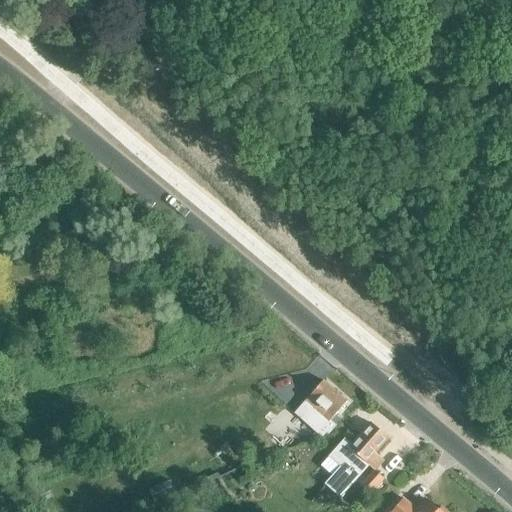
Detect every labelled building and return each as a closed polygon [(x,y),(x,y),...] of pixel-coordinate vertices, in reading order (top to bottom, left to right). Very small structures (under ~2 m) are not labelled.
[(259,388),(267,411),(288,403),(279,380),(259,388)] [(316,425),(328,435),(336,425),(330,421),(346,401),(320,381),(302,404),(321,418),(316,425)] [(377,457),(374,454),(387,440),(370,424),(350,446),(343,440),(327,458),(339,469),(331,478),(344,490),(360,473),(361,474),(377,457)] [(359,487),(368,496),(383,481),(373,471),(359,487)] [(440,511),(426,500),(417,511),(402,500),(392,511),(440,511)]
